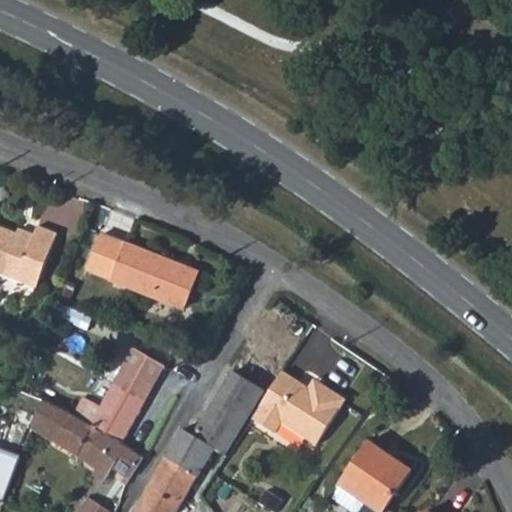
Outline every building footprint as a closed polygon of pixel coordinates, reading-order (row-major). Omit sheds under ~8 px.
[(55,231),(34,224),(31,232),(29,238),(13,231),(0,226),(0,270),(36,284),(55,231)] [(31,232),(15,226),(13,231),(29,238),(31,232)] [(195,273),(99,237),(86,271),(115,283),(182,308),(195,273)] [(81,286),(111,296),(115,283),(86,271),(81,286)] [(80,333),(85,319),(53,307),(48,322),(80,333)] [(82,397),(72,415),(118,442),(160,366),(131,348),(99,406),(82,397)] [(306,387),(280,370),(249,418),(272,433),(279,422),(313,444),(343,398),(320,384),(317,388),(309,382),(306,387)] [(232,374),(191,437),(210,447),(222,453),(262,391),(232,374)] [(317,388),(320,384),(312,378),(309,382),(317,388)] [(109,465),(126,476),(139,456),(118,442),(72,415),(41,401),(33,423),(51,432),(48,438),(93,466),(89,472),(99,480),(109,465)] [(51,432),(33,423),(30,430),(48,438),(51,432)] [(210,447),(191,437),(187,435),(178,430),(162,457),(194,476),(210,447)] [(330,497),(351,511),(356,511),(363,502),(377,511),(380,511),(410,471),(367,440),(336,484),(338,485),(330,497)] [(173,511),(194,476),(162,457),(151,475),(130,511),(173,511)] [(85,498),(106,511),(107,511),(114,502),(92,489),(85,498)] [(106,511),(85,498),(76,511),(106,511)]
